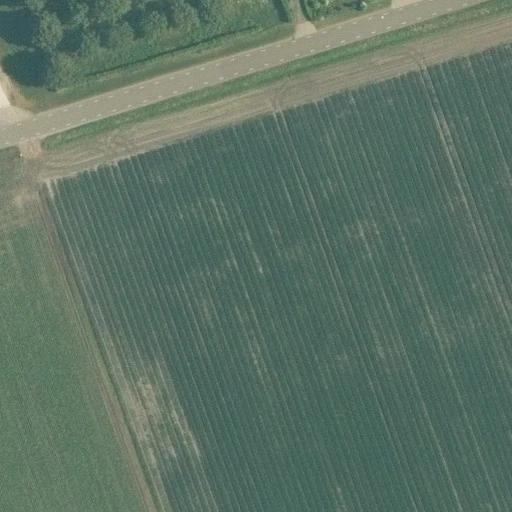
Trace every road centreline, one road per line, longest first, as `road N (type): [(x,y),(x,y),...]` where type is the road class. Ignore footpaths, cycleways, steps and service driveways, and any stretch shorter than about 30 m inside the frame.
road 1 (unclassified): [(17,133),(459,0)]
road 2 (track): [(149,511),(17,133)]
